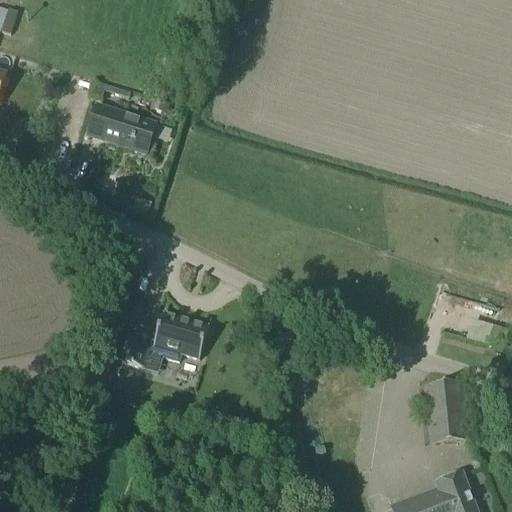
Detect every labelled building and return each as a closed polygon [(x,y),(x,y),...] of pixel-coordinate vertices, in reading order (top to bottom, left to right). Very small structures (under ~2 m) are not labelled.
[(105,88),(93,84),(88,100),(100,104),(105,88)] [(162,116),(164,108),(155,105),(153,114),(162,116)] [(145,159),(156,126),(97,108),(87,141),(145,159)] [(66,169),(83,170),(85,136),(68,135),(66,169)] [(131,331),(121,366),(142,372),(148,349),(163,353),(160,361),(178,366),(181,358),(183,359),(184,356),(199,361),(200,362),(211,327),(163,313),(155,341),(151,340),(152,338),(131,331)] [(462,349),(465,334),(437,328),(433,342),(462,349)] [(113,392),(122,394),(124,387),(115,384),(113,392)] [(429,448),(470,443),(463,386),(422,390),(429,448)] [(476,511),(463,476),(434,487),(435,492),(391,509),(392,511),(476,511)]
